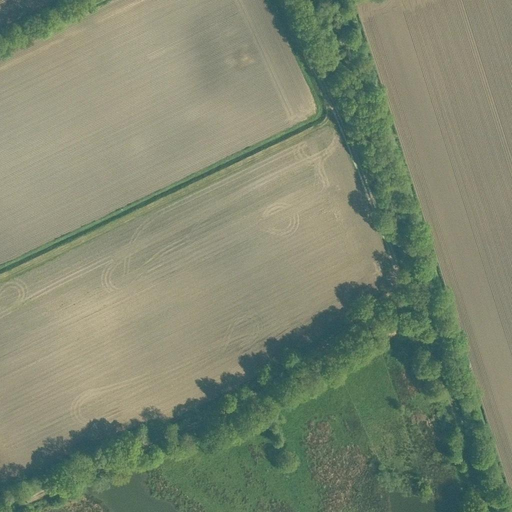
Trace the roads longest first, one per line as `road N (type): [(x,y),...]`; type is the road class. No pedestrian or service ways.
road 1 (track): [(0,510),(234,404),(405,279)]
road 2 (track): [(405,279),(284,0)]
road 3 (track): [(405,279),(490,511)]
